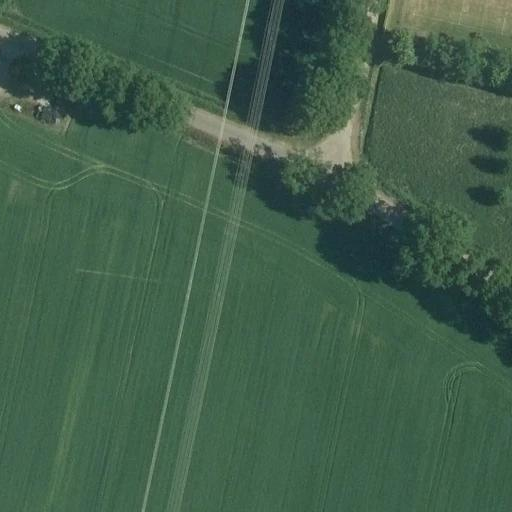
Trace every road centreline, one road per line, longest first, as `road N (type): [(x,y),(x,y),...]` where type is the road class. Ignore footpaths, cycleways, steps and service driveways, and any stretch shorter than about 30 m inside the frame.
road 1 (unclassified): [(511,295),(322,171),(0,35)]
road 2 (track): [(322,171),(343,135),(371,0)]
